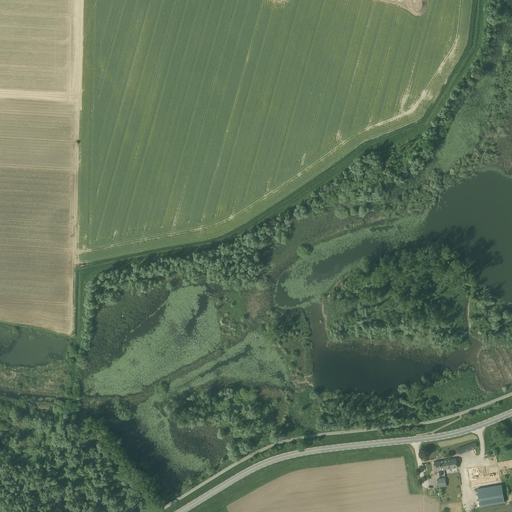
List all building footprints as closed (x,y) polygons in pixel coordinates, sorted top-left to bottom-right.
[(458,448),(457,448),(460,454),(477,447),(475,441),(458,448)] [(435,467),(434,468),(434,471),(436,471),(437,471),(437,472),(440,472),(440,470),(444,469),(457,467),(456,458),(434,462),(435,467)] [(501,481),(498,464),(468,469),(471,487),(501,481)] [(445,479),(437,480),(438,487),(446,486),(445,479)] [(502,484),(477,489),(480,506),(505,502),(502,484)]
